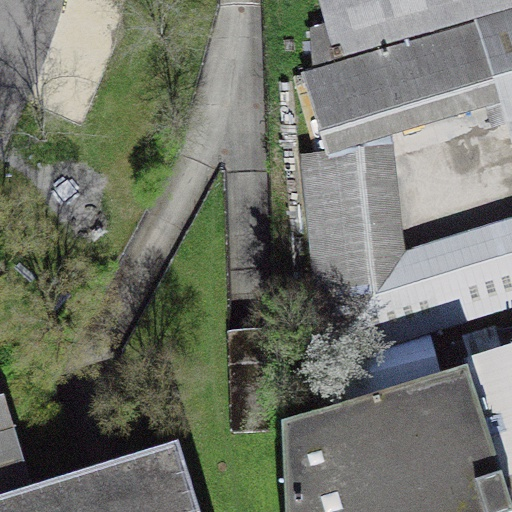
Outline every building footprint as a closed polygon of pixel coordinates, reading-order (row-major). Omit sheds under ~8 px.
[(511,0),(322,0),(329,25),(310,31),(313,68),(511,10),(511,0)] [(511,15),(306,76),(331,167),(379,163),(374,121),(496,85),(506,121),(511,119),(511,15)] [(315,169),(335,362),(473,318),(472,316),(511,303),(511,235),(392,273),(379,163),(331,167),(315,169)] [(511,361),(282,434),(285,511),(510,511),(498,474),(511,469),(511,361)] [(0,511),(202,511),(178,433),(30,479),(2,390),(0,390),(0,511)]
